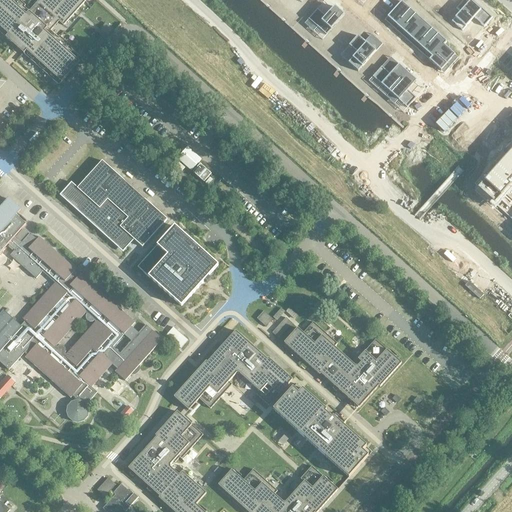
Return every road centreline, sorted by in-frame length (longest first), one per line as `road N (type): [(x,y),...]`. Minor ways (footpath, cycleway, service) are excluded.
road 1 (track): [(193,0),(401,212),(459,241),(511,287)]
road 2 (residential): [(347,0),(450,90)]
